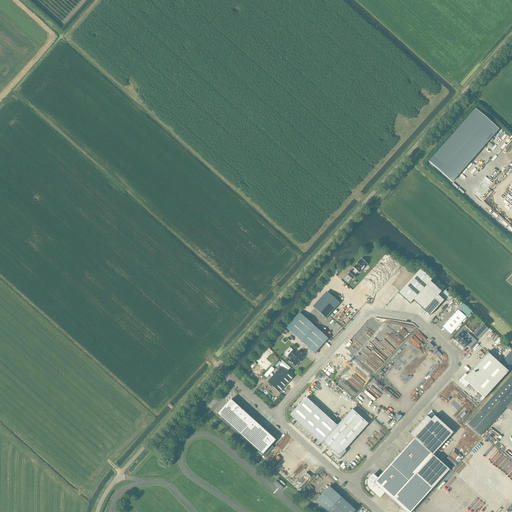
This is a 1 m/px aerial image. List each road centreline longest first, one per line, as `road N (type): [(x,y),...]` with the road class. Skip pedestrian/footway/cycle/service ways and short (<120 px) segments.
road 1 (unclassified): [(218,366),(511,38)]
road 2 (unclassified): [(273,416),(368,311),(414,317),(455,354),(456,365),(348,484)]
road 3 (unclassified): [(97,511),(120,474),(218,366)]
